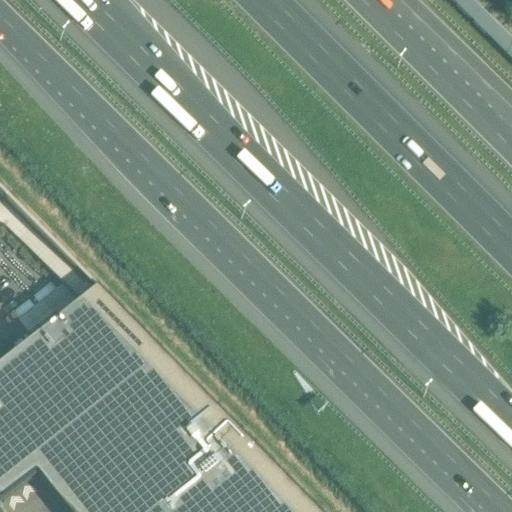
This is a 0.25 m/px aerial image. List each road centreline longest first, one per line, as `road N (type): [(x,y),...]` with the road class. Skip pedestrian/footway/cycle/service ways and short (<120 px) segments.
road 1 (motorway): [(0,20),(503,511)]
road 2 (motorway): [(80,0),(511,425)]
road 3 (motorway): [(511,247),(262,0)]
road 4 (motorway): [(511,141),(369,0)]
